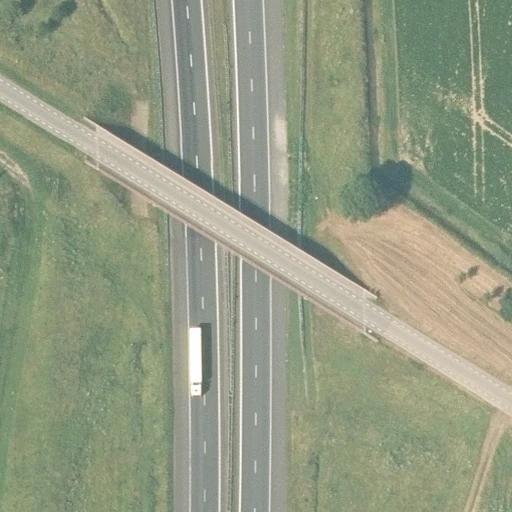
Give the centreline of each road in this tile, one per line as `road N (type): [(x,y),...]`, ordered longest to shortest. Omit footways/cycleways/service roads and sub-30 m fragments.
road 1 (tertiary): [(511,404),(0,89)]
road 2 (motorway): [(185,0),(203,511)]
road 3 (motorway): [(254,511),(246,0)]
road 4 (track): [(367,511),(351,444),(320,399),(323,225),(361,221),(408,234),(511,305)]
road 5 (track): [(95,511),(107,355),(139,220)]
road 6 (track): [(8,0),(139,78),(139,220)]
road 7 (track): [(0,396),(30,217),(24,182),(0,160)]
